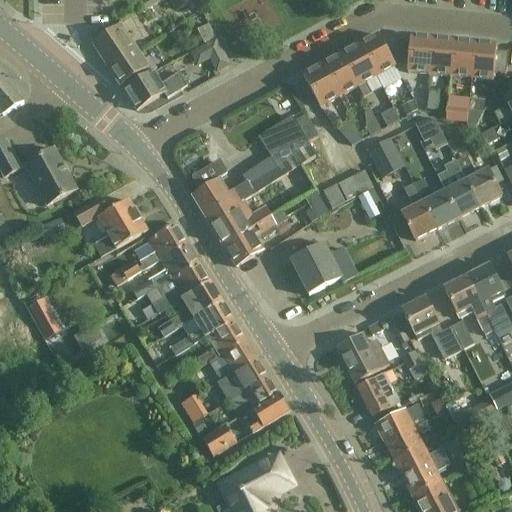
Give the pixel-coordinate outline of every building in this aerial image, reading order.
[(166,0),(147,0),(141,4),(145,12),(166,0)] [(169,0),(177,14),(197,4),(195,0),(169,0)] [(93,45),(108,69),(135,51),(119,27),(93,45)] [(197,32),(205,46),(216,41),(209,27),(197,32)] [(378,37),(359,48),(376,79),(396,68),(378,37)] [(69,43),(77,50),(80,46),(72,39),(69,43)] [(398,43),(396,67),(408,68),(407,75),(430,77),(434,41),(411,39),(411,45),(398,43)] [(454,43),(434,41),(430,77),(451,79),(454,43)] [(230,67),(217,42),(192,55),(198,67),(210,61),(217,74),(230,67)] [(454,43),(451,79),(471,81),(475,45),(454,43)] [(497,47),(475,45),(471,81),(493,83),(494,75),(506,77),(508,54),(496,53),(497,47)] [(366,85),(376,79),(359,48),(340,58),(358,89),(364,100),(372,95),(366,85)] [(138,56),(135,51),(108,69),(121,88),(139,77),(140,78),(150,71),(152,75),(157,72),(149,60),(143,63),(138,56)] [(340,99),(358,89),(340,58),(322,68),(340,99)] [(303,78),(320,110),(340,99),(322,68),(303,78)] [(398,104),(409,97),(392,71),(381,77),(398,104)] [(124,92),(136,112),(165,95),(168,101),(186,89),(178,76),(172,80),(172,81),(160,89),(152,75),(124,92)] [(0,96),(9,89),(0,79),(0,96)] [(511,121),(511,83),(506,86),(511,97),(504,101),(508,108),(494,115),(500,128),(511,121)] [(9,89),(0,96),(0,119),(24,106),(9,89)] [(430,94),(428,111),(437,112),(439,95),(430,94)] [(413,105),(403,110),(408,120),(418,114),(413,105)] [(469,112),(467,124),(478,125),(486,111),(469,109),(469,112)] [(447,122),(467,124),(469,112),(466,112),(448,110),(447,122)] [(394,111),(381,118),(388,129),(400,122),(394,111)] [(193,198),(225,247),(272,220),(266,211),(253,219),(243,204),(303,167),(316,159),(304,140),(316,132),(306,115),(295,122),(293,119),(258,140),(272,161),(243,179),(246,185),(228,196),(219,181),(201,192),(193,198)] [(432,120),(418,127),(426,143),(430,141),(442,135),(434,121),(432,120)] [(382,133),(377,125),(367,130),(371,139),(382,133)] [(495,130),(482,137),(487,145),(487,147),(501,140),(495,130)] [(356,132),(344,139),(352,148),(362,143),(356,132)] [(367,153),(382,182),(405,170),(390,141),(367,153)] [(7,144),(0,147),(0,170),(5,180),(22,171),(7,144)] [(509,158),(505,149),(496,154),(500,163),(508,159),(509,158)] [(55,151),(25,168),(47,209),(77,192),(55,151)] [(456,163),(456,164),(456,165),(479,210),(501,199),(488,172),(476,178),(466,158),(458,163),(456,163)] [(193,179),(201,192),(219,181),(229,174),(221,162),(193,179)] [(458,221),(479,210),(456,165),(447,170),(456,188),(444,194),(458,221)] [(365,173),(339,187),(348,205),(358,200),(368,195),(374,191),(365,173)] [(423,180),(413,185),(436,232),(458,221),(444,194),(433,200),(423,180)] [(415,243),(436,232),(413,185),(404,189),(414,209),(401,216),(415,243)] [(323,195),(333,212),(346,205),(337,188),(323,195)] [(368,195),(358,200),(370,221),(379,216),(368,195)] [(306,204),(317,223),(329,216),(318,197),(306,204)] [(94,249),(101,260),(148,234),(130,203),(110,214),(102,200),(74,216),(82,231),(99,221),(109,241),(94,249)] [(277,229),(272,220),(225,247),(238,268),(263,253),(256,242),(277,229)] [(62,221),(39,230),(44,242),(67,233),(62,221)] [(123,273),(111,280),(117,290),(129,283),(158,264),(161,262),(188,246),(176,227),(150,244),(157,256),(141,266),(143,269),(140,271),(136,265),(123,273)] [(392,228),(347,249),(358,271),(402,251),(392,228)] [(168,273),(132,294),(137,303),(157,291),(157,292),(200,265),(197,260),(188,246),(161,262),(164,267),(168,273)] [(323,246),(291,263),(309,298),(341,281),(344,286),(357,278),(346,258),(343,252),(329,259),(323,246)] [(164,302),(144,314),(148,321),(157,315),(159,317),(182,303),(212,285),(200,265),(157,292),(164,302)] [(494,312),(491,306),(505,299),(489,269),(467,281),(486,319),(487,319),(495,334),(497,338),(511,329),(511,328),(502,308),(494,312)] [(486,339),(494,334),(495,334),(487,319),(486,319),(467,281),(444,292),(460,322),(473,315),(486,339)] [(192,313),(159,333),(164,341),(177,333),(194,323),(224,304),(212,285),(182,303),(184,307),(187,305),(192,313)] [(44,302),(30,310),(48,341),(62,333),(44,302)] [(444,363),(464,352),(452,331),(442,336),(425,302),(402,314),(417,344),(431,337),(444,363)] [(203,331),(171,351),(176,360),(205,341),(208,339),(235,323),(224,304),(194,323),(196,326),(199,324),(203,331)] [(408,341),(398,323),(395,317),(384,324),(380,326),(380,325),(369,331),(373,339),(392,329),(401,348),(409,344),(408,341)] [(195,363),(179,372),(184,380),(185,381),(203,371),(202,369),(210,365),(247,342),(235,323),(208,339),(211,344),(216,352),(198,362),(199,364),(197,366),(195,363)] [(462,325),(452,331),(464,352),(474,347),(462,325)] [(87,330),(74,338),(82,352),(95,345),(87,330)] [(364,335),(336,350),(356,387),(391,369),(377,343),(370,347),(364,335)] [(217,378),(203,386),(207,393),(218,386),(228,380),(232,378),(258,361),(247,342),(210,365),(217,378)] [(402,361),(409,373),(421,366),(415,354),(402,361)] [(228,380),(218,386),(229,405),(270,381),(261,366),(258,361),(232,378),(228,380)] [(421,366),(409,373),(414,383),(426,376),(421,366)] [(357,390),(372,420),(398,407),(383,376),(357,390)] [(270,381),(229,405),(233,413),(248,404),(250,408),(253,412),(279,396),(276,391),(270,381)] [(178,383),(169,388),(174,395),(182,390),(178,383)] [(511,386),(489,398),(497,415),(511,407),(511,386)] [(182,390),(174,395),(178,401),(182,408),(190,403),(186,396),(182,390)] [(258,421),(247,428),(253,437),(264,430),(290,414),(279,396),(253,412),(258,421)] [(446,407),(453,421),(469,412),(463,399),(446,407)] [(440,402),(431,407),(437,418),(446,414),(445,412),(440,402)] [(469,412),(453,421),(459,434),(495,415),(489,403),(469,412)] [(413,430),(413,431),(426,424),(417,407),(384,425),(376,429),(384,444),(407,432),(408,433),(413,430)] [(202,421),(193,426),(200,438),(209,433),(202,421)] [(430,432),(426,424),(413,431),(413,430),(408,433),(407,432),(384,444),(394,462),(422,447),(417,438),(430,432)] [(226,428),(203,443),(214,461),(237,446),(226,428)] [(445,447),(449,455),(460,449),(456,442),(445,447)] [(422,447),(394,462),(402,479),(431,464),(431,465),(442,459),(446,457),(442,448),(426,456),(422,447)] [(460,449),(449,455),(452,462),(464,456),(460,449)] [(500,455),(493,459),(498,469),(506,465),(500,455)] [(431,464),(402,479),(413,498),(441,483),(436,474),(451,466),(446,457),(442,459),(431,465),(431,464)] [(278,459),(221,488),(233,511),(271,511),(276,496),(292,488),(278,459)] [(419,511),(456,511),(441,483),(413,498),(419,511)]
